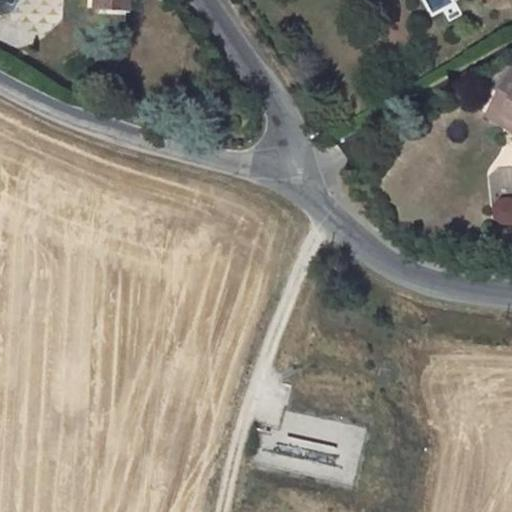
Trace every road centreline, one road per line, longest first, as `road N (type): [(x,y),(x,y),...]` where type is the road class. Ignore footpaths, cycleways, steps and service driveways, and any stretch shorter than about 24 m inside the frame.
road 1 (unclassified): [(0,78),(59,112),(312,189)]
road 2 (track): [(334,217),(309,242),(272,334),(221,511)]
road 3 (unknown): [(301,163),(511,49)]
road 4 (unclassified): [(312,189),(372,254),(422,278),(511,290)]
road 5 (unclassified): [(312,189),(272,96),(206,0)]
